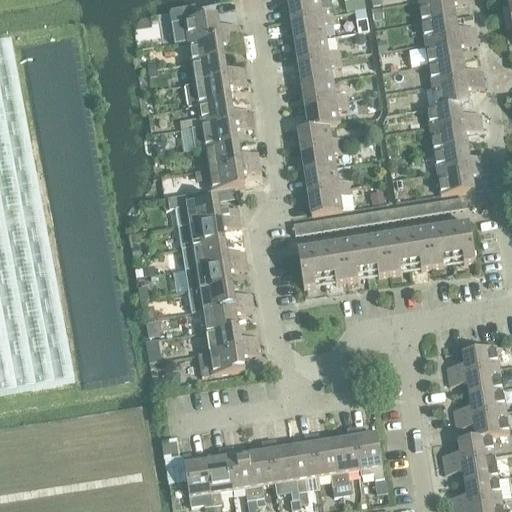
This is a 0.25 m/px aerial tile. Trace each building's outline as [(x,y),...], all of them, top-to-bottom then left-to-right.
[(289,0),(290,3),(288,3),(292,25),(333,19),(330,0),(289,0)] [(343,0),(346,15),(365,11),(363,0),(343,0)] [(370,0),(372,8),(380,7),(379,0),(370,0)] [(471,6),(470,0),(449,0),(419,5),(422,26),(455,21),(453,9),(471,6)] [(365,11),(354,13),(358,35),(369,33),(365,11)] [(373,23),(383,22),(382,12),(372,13),(373,23)] [(184,23),(187,45),(239,37),(237,28),(219,30),(217,18),(184,23)] [(334,26),(333,19),(292,25),(295,46),(326,42),(324,28),(334,26)] [(422,26),(425,47),(476,39),(475,30),(457,33),(455,21),(422,26)] [(222,49),(240,47),(239,37),(187,45),(191,66),(224,61),(222,49)] [(476,39),(425,47),(429,69),(462,64),(460,52),(478,49),(476,39)] [(326,42),(295,46),(298,68),(340,61),(339,53),(328,55),(326,42)] [(378,55),(386,54),(385,44),(377,46),(378,55)] [(11,45),(0,47),(0,396),(74,383),(11,45)] [(191,66),(194,88),(245,80),(244,70),(226,73),(224,61),(191,66)] [(298,68),(302,89),(333,84),(331,71),(341,69),(340,61),(298,68)] [(429,69),(432,90),(483,82),(482,73),(464,75),(462,64),(429,69)] [(151,65),(141,66),(142,74),(152,73),(151,65)] [(142,74),(144,82),(154,80),(152,73),(142,74)] [(185,90),(188,111),(198,109),(231,104),(229,92),(247,89),(245,80),(194,88),(185,90)] [(483,82),(432,90),(435,111),(436,112),(461,108),(469,107),(467,94),(485,92),(483,82)] [(335,98),(333,84),(302,89),(305,110),(347,104),(346,96),(335,98)] [(350,113),(358,111),(356,103),(349,104),(350,113)] [(200,121),(180,125),(181,134),(191,132),(252,122),(251,113),(233,116),(231,104),(198,109),(200,121)] [(348,111),(347,104),(305,110),(308,131),(309,132),(329,128),(329,129),(340,127),(337,113),(348,111)] [(427,112),(431,134),(482,126),(480,117),(462,119),(461,108),(436,112),(435,111),(427,112)] [(195,152),(204,150),(204,152),(238,146),(236,135),(254,132),(252,122),(191,132),(195,152)] [(482,126),(431,134),(434,156),(467,150),(465,138),(483,136),(482,126)] [(298,133),(301,155),(343,148),(342,140),(331,142),(329,129),(329,128),(309,132),(308,131),(298,133)] [(240,158),(238,146),(204,152),(208,173),(259,165),(257,156),(240,158)] [(343,148),(301,155),(305,176),(336,171),(333,158),(344,156),(343,148)] [(157,159),(166,158),(164,149),(156,151),(157,159)] [(434,156),(437,177),(488,169),(487,159),(469,162),(467,150),(434,156)] [(260,174),(259,165),(208,173),(208,176),(190,178),(193,198),(235,191),(245,190),(243,177),(260,174)] [(472,181),(490,178),(488,169),(437,177),(441,199),(474,193),(472,181)] [(305,176),(308,197),(350,191),(348,183),(338,185),(336,171),(305,176)] [(176,212),(178,231),(239,221),(238,212),(220,214),(219,206),(236,203),(235,191),(193,198),(164,203),(167,214),(176,212)] [(340,200),(351,198),(350,191),(308,197),(311,219),(342,214),(340,200)] [(383,200),(371,202),(372,208),(384,206),(383,200)] [(465,201),(458,202),(460,213),(467,212),(465,201)] [(460,213),(458,202),(451,203),(453,214),(460,213)] [(451,203),(443,204),(445,216),(453,214),(451,203)] [(438,217),(445,216),(443,204),(436,206),(438,217)] [(431,218),(438,217),(436,206),(429,207),(431,218)] [(424,219),(431,218),(429,207),(422,208),(424,219)] [(417,220),(424,219),(422,208),(415,209),(417,220)] [(417,220),(415,209),(408,210),(410,221),(417,220)] [(402,222),(410,221),(408,210),(401,211),(402,222)] [(395,223),(402,222),(401,211),(393,212),(395,223)] [(395,223),(393,212),(387,213),(388,225),(395,223)] [(381,226),(388,225),(387,213),(379,215),(381,226)] [(374,227),(381,226),(379,215),(372,216),(374,227)] [(372,216),(365,217),(367,228),(374,227),(372,216)] [(365,217),(358,218),(360,229),(367,228),(365,217)] [(352,230),(360,229),(358,218),(351,219),(352,230)] [(352,230),(351,219),(344,220),(346,231),(352,230)] [(338,232),(346,231),(344,220),(337,221),(338,232)] [(241,231),(239,221),(178,231),(182,252),(225,245),(223,233),(241,231)] [(331,234),(338,232),(337,221),(329,223),(331,234)] [(331,234),(329,223),(323,224),(324,235),(331,234)] [(317,236),(324,235),(323,224),(315,225),(317,236)] [(310,237),(317,236),(315,225),(308,226),(310,237)] [(308,226),(301,227),(303,238),(310,237),(308,226)] [(301,227),(293,228),(295,239),(303,238),(301,227)] [(469,227),(447,230),(454,269),(475,265),(469,227)] [(432,272),(454,269),(447,230),(426,234),(432,272)] [(411,275),(432,272),(426,234),(405,237),(411,275)] [(411,275),(405,237),(384,240),(390,279),(411,275)] [(384,240),(362,244),(368,282),(390,279),(384,240)] [(368,282),(362,244),(341,247),(347,286),(368,282)] [(227,257),(225,245),(182,252),(185,273),(246,264),(244,254),(227,257)] [(341,247),(319,251),(326,289),(347,286),(341,247)] [(139,251),(132,252),(133,259),(141,258),(139,251)] [(304,292),(326,289),(319,251),(298,254),(304,292)] [(230,276),(247,273),(246,264),(185,273),(188,295),(232,288),(230,276)] [(154,268),(142,270),(143,280),(155,278),(154,268)] [(233,300),(232,288),(188,295),(192,317),(202,315),(253,306),(251,297),(233,300)] [(138,291),(140,301),(147,300),(146,290),(138,291)] [(236,319),(254,316),(253,306),(202,315),(205,336),(238,331),(236,319)] [(147,311),(142,312),(144,323),(154,322),(153,315),(147,311)] [(240,342),(238,331),(205,336),(208,357),(259,349),(258,340),(240,342)] [(147,345),(148,355),(158,353),(157,344),(147,345)] [(243,361),(261,359),(259,349),(208,357),(198,359),(202,381),(212,379),(245,374),(243,361)] [(464,368),(446,371),(448,380),(499,372),(496,350),(462,356),(464,368)] [(467,387),(469,399),(502,394),(499,372),(448,380),(449,390),(467,387)] [(165,377),(167,389),(180,387),(178,375),(165,377)] [(471,411),(453,413),(455,423),(506,415),(502,394),(469,399),(471,411)] [(474,430),(476,441),(476,442),(491,439),(491,440),(509,437),(506,415),(455,423),(456,432),(474,430)] [(361,431),(354,432),(361,474),(362,480),(374,478),(375,484),(377,495),(386,493),(384,483),(382,471),(382,470),(377,437),(362,439),(361,431)] [(348,442),(334,444),(343,499),(351,498),(350,488),(348,476),(361,474),(354,432),(347,433),(348,442)] [(318,437),(311,438),(318,481),(331,479),(333,491),(334,501),(343,499),(334,444),(320,446),(318,437)] [(306,449),(291,451),(299,496),(307,495),(305,483),(318,481),(311,438),(304,440),(306,449)] [(460,456),(442,459),(443,468),(495,460),(491,440),(491,439),(476,442),(476,441),(458,444),(460,456)] [(178,460),(175,442),(161,445),(164,462),(178,460)] [(276,444),(269,445),(275,487),(277,500),(291,497),(292,505),(300,503),(299,496),(291,451),(277,453),(276,444)] [(263,455),(249,457),(256,503),(257,510),(265,509),(264,502),(262,489),(275,487),(269,445),(262,446),(263,455)] [(233,451),(226,452),(233,494),(245,492),(247,504),(249,511),(257,510),(256,503),(249,457),(234,460),(233,451)] [(220,462),(206,464),(213,510),(222,509),(220,496),(233,494),(226,452),(219,453),(220,462)] [(150,454),(134,457),(137,470),(152,468),(150,454)] [(190,458),(183,459),(190,501),(191,510),(203,508),(204,511),(205,511),(213,510),(206,464),(192,466),(190,458)] [(498,482),(495,460),(443,468),(445,478),(463,475),(465,487),(498,482)] [(449,502),(450,511),(501,503),(498,482),(465,487),(467,499),(449,502)] [(307,495),(299,496),(300,503),(300,508),(309,507),(307,495)] [(292,505),(291,505),(291,511),(301,511),(300,508),(300,503),(292,505)] [(450,511),(502,511),(501,503),(450,511)]
